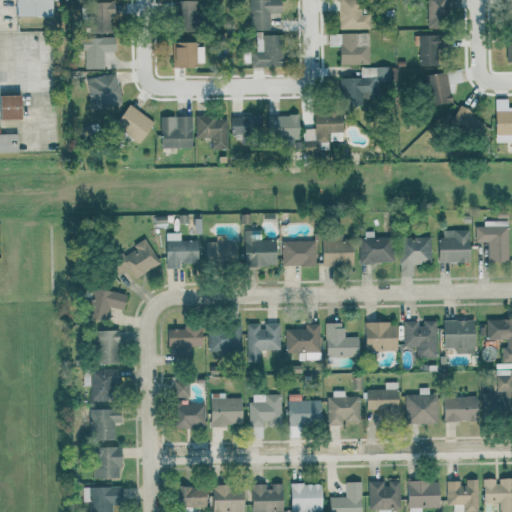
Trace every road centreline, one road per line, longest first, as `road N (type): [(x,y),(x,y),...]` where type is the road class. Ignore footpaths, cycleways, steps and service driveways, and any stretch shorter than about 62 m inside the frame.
road 1 (residential): [(150,454),(511,448)]
road 2 (residential): [(161,304),(173,297),(511,290)]
road 3 (residential): [(150,511),(148,325),(161,304)]
road 4 (residential): [(143,0),(148,83),(227,87)]
road 5 (residential): [(227,87),(309,78),(310,0)]
